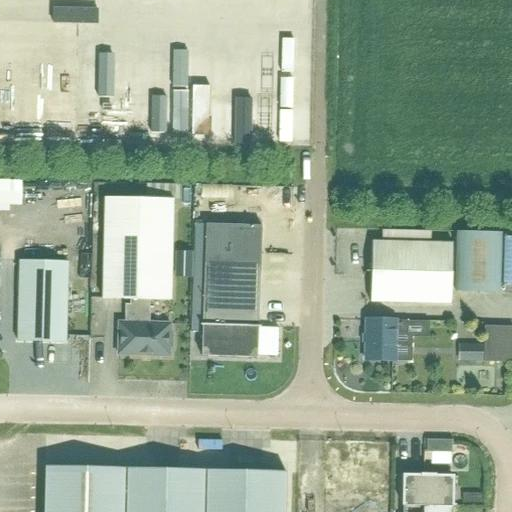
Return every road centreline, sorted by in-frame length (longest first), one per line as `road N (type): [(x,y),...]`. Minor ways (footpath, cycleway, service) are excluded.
road 1 (unclassified): [(0,411),(309,418)]
road 2 (residential): [(309,418),(316,144)]
road 3 (unclassified): [(309,418),(457,422),(485,432),(503,450),(508,511)]
